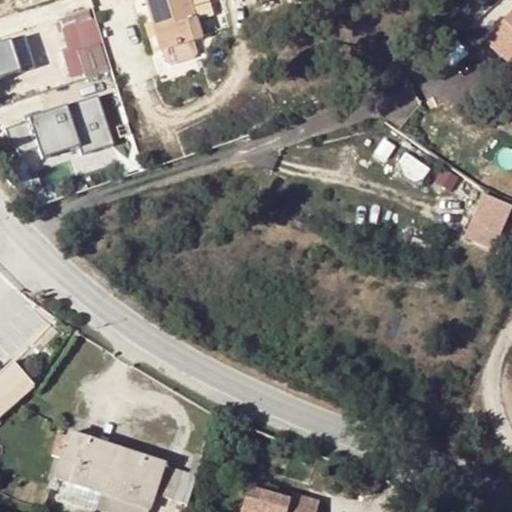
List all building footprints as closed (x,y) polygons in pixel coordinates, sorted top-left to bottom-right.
[(171,46),(202,34),(192,0),(147,0),(156,28),(162,49),(171,46)] [(95,6),(55,17),(73,79),(113,68),(95,6)] [(162,49),(156,28),(149,29),(155,51),(162,49)] [(203,36),(202,34),(171,46),(203,36)] [(24,37),(16,40),(18,46),(27,44),(24,37)] [(18,46),(16,40),(0,44),(0,79),(34,68),(27,44),(18,46)] [(19,123),(0,128),(0,141),(10,156),(28,150),(31,161),(68,148),(71,156),(103,145),(87,96),(18,120),(19,123)] [(481,196),(509,210),(511,203),(484,190),(481,196)] [(462,237),(490,250),(509,210),(481,196),(462,237)] [(412,238),(407,249),(427,257),(431,246),(412,238)] [(0,420),(34,390),(12,365),(0,375),(0,420)] [(171,500),(180,471),(49,430),(41,457),(58,463),(53,477),(148,510),(154,494),(171,500)] [(171,500),(185,505),(193,476),(180,471),(171,500)] [(251,481),(248,493),(289,504),(292,494),(251,481)] [(289,504),(248,493),(242,511),(317,511),(322,498),(293,490),(292,494),(289,504)] [(147,511),(148,510),(112,498),(107,511),(147,511)]
